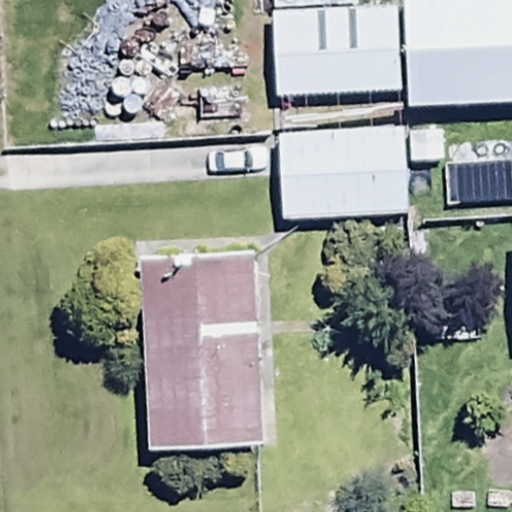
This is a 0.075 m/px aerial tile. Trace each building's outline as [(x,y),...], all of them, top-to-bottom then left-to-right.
[(269,0),(270,96),(393,95),(392,14),(352,14),(352,0),(269,0)] [(511,0),(399,0),(408,107),(511,101),(511,0)] [(276,138),(277,220),(401,217),(399,135),(276,138)] [(511,148),(442,150),(443,205),(511,203),(511,148)] [(249,256),(138,262),(142,446),(254,443),(249,256)]
